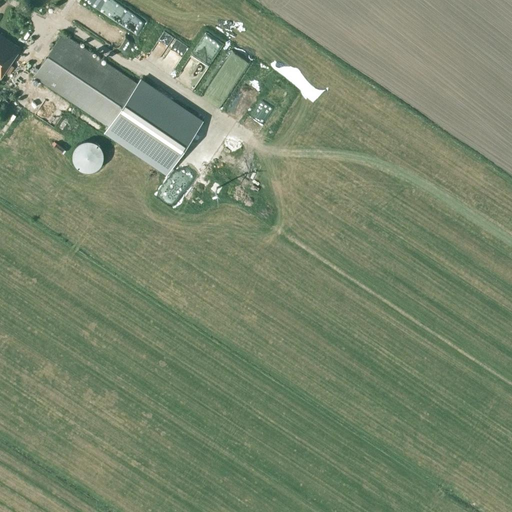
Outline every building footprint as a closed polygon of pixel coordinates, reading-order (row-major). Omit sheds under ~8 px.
[(162,31),(153,47),(161,52),(164,48),(169,51),(171,46),(182,52),(186,45),(162,31)] [(137,83),(62,33),(34,75),(108,126),(104,132),(166,174),(203,119),(141,77),(137,83)] [(14,66),(10,64),(21,48),(0,34),(0,78),(5,71),(9,74),(14,66)] [(192,51),(187,48),(169,76),(189,89),(213,54),(198,44),(192,51)] [(230,50),(201,101),(219,112),(248,61),(230,50)] [(0,116),(15,94),(8,89),(3,97),(0,95),(0,116)] [(47,115),(52,119),(49,124),(52,126),(62,109),(43,98),(32,116),(43,122),(47,115)] [(8,132),(20,108),(13,104),(2,128),(8,132)] [(234,122),(235,132),(246,131),(244,120),(234,122)] [(104,153),(103,150),(101,147),(99,145),(97,143),(94,141),(91,141),(88,140),(85,141),(82,141),(80,143),(77,145),(75,147),(74,150),(73,153),(73,156),(73,159),(74,162),(75,164),(77,167),(80,169),(82,170),(85,171),(88,171),(91,171),(94,170),(97,169),(99,167),(101,164),(103,162),(104,159),(104,156),(104,153)]
